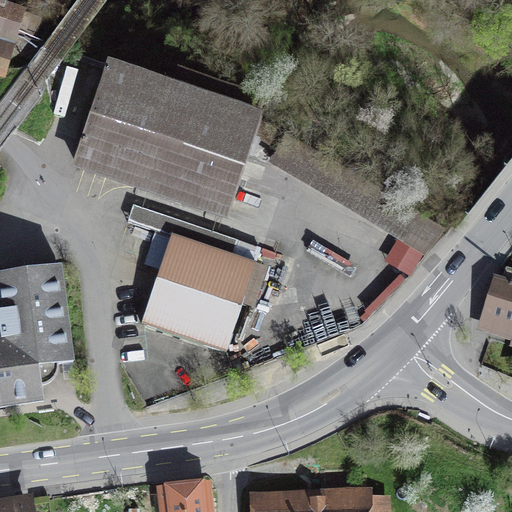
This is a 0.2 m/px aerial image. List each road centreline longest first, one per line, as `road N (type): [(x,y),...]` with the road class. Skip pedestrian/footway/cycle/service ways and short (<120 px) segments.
road 1 (secondary): [(228,438),(0,470)]
road 2 (secondary): [(396,340),(325,403),(228,438)]
road 3 (secondary): [(511,203),(396,340)]
road 4 (tertiary): [(396,340),(475,402),(511,420)]
